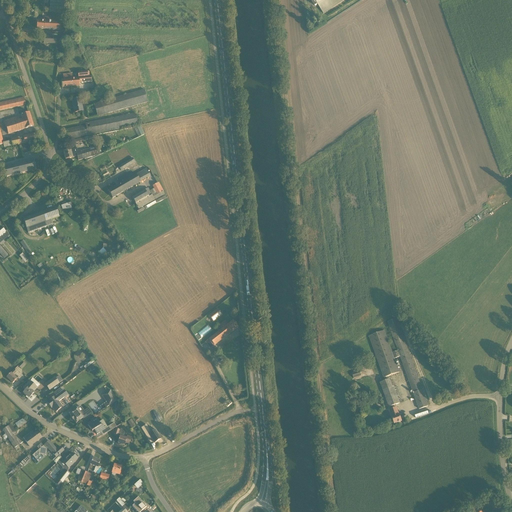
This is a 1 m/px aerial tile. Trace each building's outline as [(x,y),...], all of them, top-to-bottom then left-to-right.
[(65,14),(66,1),(50,0),(49,13),(65,14)] [(314,6),(317,4),(323,14),(343,0),(312,0),(311,1),(314,6)] [(65,19),(44,17),(43,21),(37,21),(37,29),(60,30),(64,31),(64,19),(65,19)] [(63,80),(61,80),(62,88),(80,86),(79,83),(92,82),(91,77),(88,77),(88,72),(78,73),(79,78),(72,79),(72,74),(63,75),(63,80)] [(98,116),(148,102),(144,90),(94,104),(98,116)] [(80,95),(80,99),(72,100),(74,113),(83,111),(80,100),(83,99),(83,95),(80,95)] [(0,110),(25,105),(24,98),(0,103),(0,110)] [(29,113),(21,115),(22,120),(19,121),(18,116),(4,121),(8,134),(33,126),(29,113)] [(64,140),(138,126),(136,114),(85,124),(86,126),(62,131),(64,140)] [(18,145),(35,141),(33,134),(3,141),(4,147),(13,145),(13,146),(18,145)] [(97,135),(72,140),(72,143),(78,142),(97,138),(97,135)] [(30,143),(21,146),(23,154),(32,152),(30,143)] [(71,151),(71,150),(63,152),(65,160),(72,158),(77,156),(78,161),(100,154),(98,147),(81,152),(80,150),(77,151),(77,150),(76,150),(75,149),(71,151)] [(121,171),(135,162),(133,158),(118,167),(121,171)] [(34,160),(3,168),(5,177),(36,170),(34,160)] [(140,182),(150,176),(146,169),(132,176),(130,172),(116,180),(119,184),(108,191),(112,198),(140,182)] [(100,179),(97,176),(91,181),(94,184),(100,179)] [(163,192),(160,185),(154,188),(157,193),(158,195),(163,192)] [(145,190),(132,198),(135,204),(138,209),(154,200),(152,196),(149,197),(145,190)] [(23,220),(28,233),(52,225),(50,220),(59,217),(55,208),(23,220)] [(0,242),(9,236),(5,232),(1,227),(0,227),(0,242)] [(24,241),(21,243),(27,253),(31,251),(24,241)] [(102,257),(107,252),(103,248),(98,253),(102,257)] [(222,315),(217,310),(209,316),(213,322),(222,315)] [(399,351),(392,353),(385,331),(369,336),(383,377),(399,372),(394,359),(401,357),(419,410),(428,406),(398,318),(389,321),(399,351)] [(205,343),(210,349),(238,327),(233,321),(205,343)] [(11,373),(6,378),(12,384),(17,379),(13,375),(16,372),(14,370),(11,373)] [(49,390),(59,383),(55,377),(45,385),(49,390)] [(389,407),(400,404),(394,386),(392,387),(389,379),(380,382),(389,407)] [(33,392),(37,388),(29,380),(22,388),(25,391),(23,393),(29,399),(34,393),(33,392)] [(47,403),(51,408),(52,408),(56,413),(63,407),(59,402),(68,396),(64,391),(55,397),(48,402),(47,403)] [(109,406),(117,401),(110,391),(102,396),(109,406)] [(71,418),(73,421),(74,420),(76,423),(83,418),(83,419),(92,413),(88,408),(85,411),(86,412),(83,414),(82,412),(80,413),(77,409),(69,414),(72,417),(71,418)] [(396,408),(389,410),(394,424),(402,422),(399,415),(396,408)] [(25,418),(15,424),(18,428),(28,422),(25,418)] [(90,420),(91,422),(87,425),(90,430),(90,431),(91,430),(92,432),(94,431),(97,435),(105,430),(102,425),(101,426),(95,418),(91,421),(90,420)] [(110,431),(116,427),(114,423),(107,427),(110,431)] [(147,424),(142,427),(148,439),(152,437),(154,442),(161,439),(158,434),(159,433),(157,429),(152,432),(147,424)] [(4,440),(7,438),(14,448),(20,445),(13,434),(15,432),(10,425),(2,430),(5,435),(2,437),(4,440)] [(120,437),(118,443),(124,446),(125,443),(129,445),(131,438),(127,436),(127,437),(124,436),(125,431),(121,429),(120,430),(116,429),(114,435),(120,437)] [(25,441),(30,447),(41,437),(37,432),(37,431),(34,433),(32,431),(28,435),(23,438),(25,441)] [(47,450),(48,448),(56,458),(60,454),(64,451),(60,447),(57,450),(49,441),(45,445),(45,446),(44,447),(43,446),(37,451),(32,456),(35,460),(38,463),(44,458),(43,457),(46,454),(47,450)] [(72,453),(67,458),(65,455),(60,460),(68,468),(75,462),(74,462),(77,459),(76,458),(76,456),(74,455),(73,455),(72,453)] [(23,466),(30,460),(27,457),(21,463),(23,466)] [(97,468),(98,468),(100,461),(93,458),(88,470),(95,473),(97,468)] [(114,465),(112,474),(116,475),(113,483),(117,483),(119,475),(119,476),(121,467),(114,465)] [(56,479),(58,480),(55,484),(60,487),(70,474),(64,469),(56,479)] [(90,474),(82,471),(78,481),(86,484),(90,474)] [(107,482),(109,476),(101,474),(100,480),(107,482)] [(140,480),(134,486),(137,489),(143,484),(140,480)] [(119,504),(122,507),(125,510),(123,511),(127,511),(130,510),(124,504),(124,503),(121,500),(119,498),(116,501),(119,504)] [(146,511),(151,508),(148,506),(145,508),(137,499),(136,500),(133,503),(135,504),(132,507),(137,511),(138,511),(141,511),(142,511),(141,511),(146,511)]
